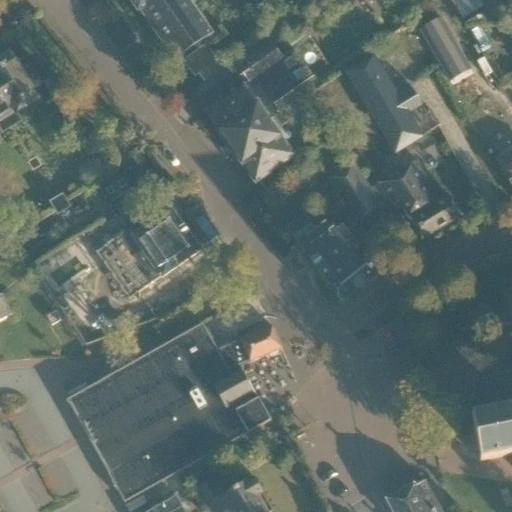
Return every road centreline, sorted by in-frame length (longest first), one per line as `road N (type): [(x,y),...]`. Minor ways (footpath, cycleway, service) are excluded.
road 1 (unclassified): [(330,326),(303,315),(56,0)]
road 2 (unclassified): [(330,326),(356,319),(441,262),(511,239)]
road 3 (residential): [(361,504),(330,326)]
